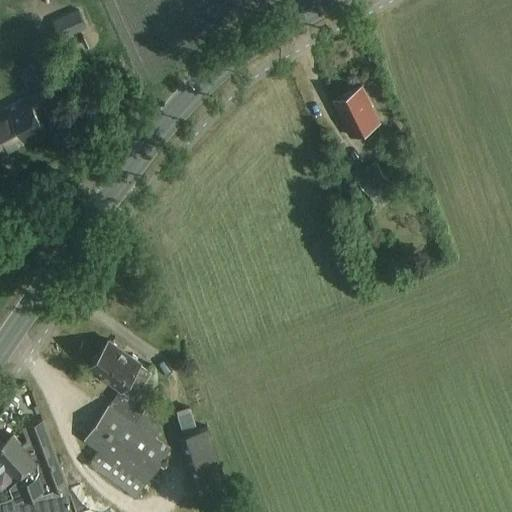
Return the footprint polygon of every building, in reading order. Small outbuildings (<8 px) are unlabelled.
[(380,122),(362,86),(334,100),(346,126),(351,137),(380,122)] [(0,152),(46,130),(29,97),(0,111),(0,152)] [(390,180),(376,160),(356,174),(370,194),(390,180)] [(90,367),(121,389),(110,405),(109,405),(85,440),(100,450),(89,466),(136,497),(146,483),(170,448),(135,423),(146,407),(137,400),(155,374),(140,363),(109,341),(90,367)] [(227,511),(235,510),(209,426),(186,433),(210,511),(227,511)] [(9,439),(0,447),(0,464),(5,469),(16,481),(9,487),(13,497),(5,500),(0,501),(0,511),(8,511),(8,510),(15,508),(45,497),(47,502),(70,493),(48,433),(44,434),(41,427),(25,433),(27,440),(21,444),(13,436),(9,439)] [(82,511),(100,511),(101,511),(95,503),(82,511)]
